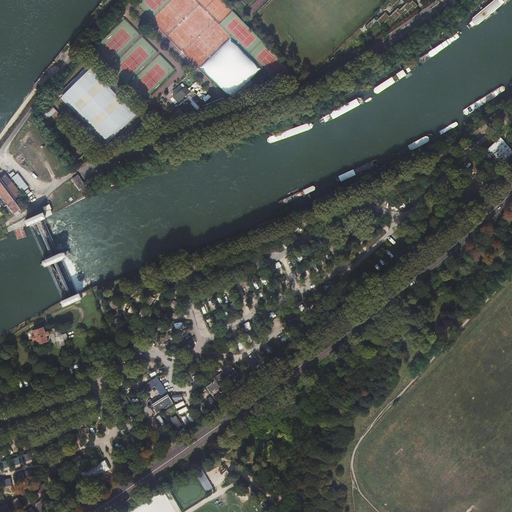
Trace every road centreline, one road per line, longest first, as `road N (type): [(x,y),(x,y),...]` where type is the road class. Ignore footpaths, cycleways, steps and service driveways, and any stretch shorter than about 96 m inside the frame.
road 1 (primary): [(511,191),(301,364),(92,511)]
road 2 (unknown): [(354,511),(357,445),(511,273)]
road 3 (unknown): [(205,459),(313,454),(363,437)]
road 4 (unknown): [(223,464),(185,466),(110,511)]
